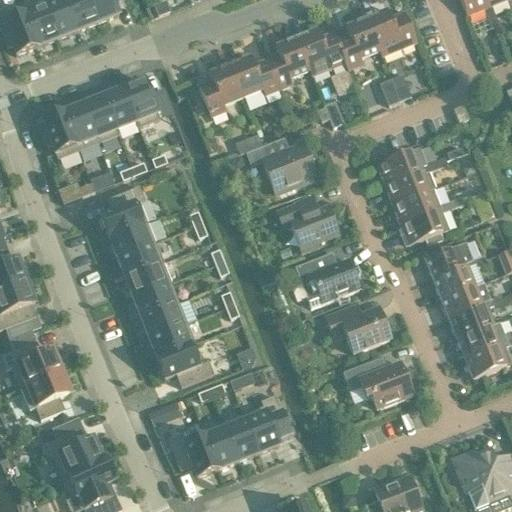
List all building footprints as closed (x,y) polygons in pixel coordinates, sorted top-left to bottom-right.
[(77,35),(62,0),(63,2),(44,9),(42,4),(41,4),(57,43),(77,35)] [(97,27),(86,0),(62,0),(77,35),(97,27)] [(118,19),(109,0),(86,0),(97,27),(118,19)] [(458,0),(467,19),(483,13),(491,32),(495,31),(482,0),(458,0)] [(482,0),(495,31),(499,29),(491,9),(507,3),(505,0),(482,0)] [(57,43),(41,4),(21,13),(36,51),(57,43)] [(154,9),(157,18),(158,20),(169,16),(165,5),(154,9)] [(36,51),(21,13),(1,21),(16,60),(36,51)] [(380,54),(379,54),(382,60),(416,46),(404,15),(390,20),(387,14),(366,22),(380,54)] [(345,66),(344,67),(347,74),(362,68),(360,62),(379,54),(380,54),(366,22),(345,30),(348,38),(337,42),(336,43),(345,66)] [(296,41),(310,74),(328,66),(331,72),(344,67),(345,66),(336,43),(337,42),(334,35),(320,40),(317,33),(296,41)] [(266,62),(278,94),(292,88),(289,82),(310,74),(296,41),(276,49),(279,57),(266,62)] [(229,68),(242,101),(262,93),(264,99),(278,94),(266,62),(253,67),(250,60),(229,68)] [(223,109),(242,101),(229,68),(208,77),(211,84),(198,90),(210,120),(225,115),(223,109)] [(392,82),(400,105),(411,101),(402,78),(392,82)] [(389,109),(400,105),(392,82),(380,87),(389,109)] [(159,122),(144,84),(123,92),(138,131),(159,122)] [(138,131),(123,92),(103,100),(116,134),(135,126),(137,131),(138,131)] [(116,134),(103,100),(82,108),(98,147),(118,139),(116,134)] [(325,111),(330,123),(333,132),(345,127),(335,105),(324,109),(325,111)] [(98,147),(82,108),(62,116),(77,155),(98,147)] [(460,126),(468,122),(462,109),(454,113),(460,126)] [(318,114),(323,126),(330,123),(325,111),(318,114)] [(77,155),(62,116),(41,124),(57,163),(77,155)] [(241,158),(244,157),(245,157),(263,150),(262,149),(258,138),(236,147),(241,158)] [(289,155),(263,165),(276,197),(316,182),(303,149),(289,155)] [(450,164),(462,159),(464,158),(461,151),(447,157),(450,164)] [(377,169),(385,189),(423,174),(424,178),(428,177),(436,174),(433,166),(426,169),(419,152),(410,156),(377,169)] [(154,172),(166,167),(163,159),(151,163),(154,172)] [(433,166),(436,174),(448,169),(445,161),(433,166)] [(130,172),(134,180),(146,175),(143,167),(130,172)] [(122,185),(134,180),(130,172),(119,176),(122,185)] [(385,189),(393,209),(433,193),(432,192),(434,191),(428,177),(424,178),(423,174),(385,189)] [(81,201),(94,196),(90,187),(78,192),(81,201)] [(111,216),(98,221),(107,245),(148,229),(139,207),(144,205),(138,191),(106,204),(111,216)] [(393,209),(401,229),(451,210),(449,207),(439,210),(433,193),(393,209)] [(449,207),(451,210),(452,214),(464,209),(461,202),(449,207)] [(317,247),(338,239),(327,211),(316,216),(311,204),(278,217),(284,232),(291,229),(302,257),(319,250),(317,247)] [(410,250),(443,237),(449,234),(442,217),(452,214),(451,210),(401,229),(410,250)] [(479,215),(483,225),(493,221),(489,211),(479,215)] [(197,216),(188,220),(193,231),(201,228),(197,216)] [(201,228),(193,231),(198,243),(206,240),(201,228)] [(148,229),(107,245),(115,264),(155,248),(148,229)] [(0,295),(27,284),(18,261),(5,266),(1,254),(6,252),(2,241),(0,241),(0,295)] [(155,248),(115,264),(123,285),(163,269),(155,248)] [(426,264),(434,285),(467,271),(465,268),(459,251),(426,264)] [(219,254),(210,258),(215,270),(223,266),(219,254)] [(497,258),(505,278),(511,275),(511,268),(506,255),(497,258)] [(294,272),(301,289),(311,313),(359,294),(347,264),(336,268),(331,257),(294,272)] [(475,265),(478,272),(487,268),(485,261),(475,265)] [(467,271),(434,285),(442,304),(484,288),(483,285),(474,289),(468,275),(478,272),(475,265),(465,268),(467,271)] [(223,266),(215,270),(219,281),(228,278),(223,266)] [(163,269),(123,285),(131,306),(172,290),(163,269)] [(27,284),(0,295),(0,334),(4,333),(8,343),(30,334),(27,324),(34,321),(30,310),(36,308),(27,284)] [(442,304),(449,324),(483,311),(481,308),(490,304),(484,288),(442,304)] [(172,290),(131,306),(139,326),(179,310),(172,290)] [(229,297),(220,300),(225,312),(233,308),(229,297)] [(491,304),(493,311),(503,307),(500,300),(491,304)] [(449,324),(458,344),(501,327),(500,325),(495,327),(489,313),(493,311),(491,304),(490,304),(481,308),(483,311),(449,324)] [(233,308),(225,312),(229,324),(238,320),(233,308)] [(352,357),(389,343),(378,313),(361,319),(357,309),(326,321),(334,343),(345,338),(352,357)] [(179,310),(139,326),(147,346),(187,330),(179,310)] [(458,344),(465,363),(499,350),(497,347),(506,343),(509,351),(511,349),(511,340),(511,341),(509,334),(504,336),(501,327),(458,344)] [(187,330),(147,346),(155,365),(195,349),(187,330)] [(474,384),(507,371),(511,369),(506,352),(509,351),(506,343),(497,347),(499,350),(465,363),(474,384)] [(35,345),(0,360),(0,361),(5,374),(11,372),(19,392),(41,383),(62,374),(53,352),(40,357),(35,345)] [(195,349),(155,365),(163,386),(176,381),(180,391),(213,379),(207,365),(202,367),(195,349)] [(253,358),(238,363),(244,378),(259,372),(253,358)] [(377,412),(412,399),(399,366),(382,373),(378,362),(343,376),(351,395),(362,391),(367,402),(372,400),(377,412)] [(41,383),(19,392),(29,414),(35,412),(40,425),(64,415),(59,403),(72,398),(62,374),(41,383)] [(237,382),(229,385),(233,394),(241,391),(237,382)] [(221,388),(209,393),(212,401),(224,396),(221,388)] [(209,393),(197,397),(201,406),(212,401),(209,393)] [(262,412),(242,419),(257,459),(280,450),(278,445),(289,441),(274,401),(260,406),(262,412)] [(162,412),(147,417),(153,431),(167,425),(162,412)] [(242,419),(222,427),(238,466),(257,459),(242,419)] [(222,427),(201,435),(216,475),(238,466),(222,427)] [(75,435),(40,451),(46,464),(52,462),(60,480),(102,461),(102,460),(92,440),(80,446),(75,435)] [(181,437),(167,443),(179,475),(190,471),(195,483),(216,475),(201,435),(182,443),(181,437)] [(454,462),(450,464),(463,497),(467,495),(473,511),(477,511),(509,499),(511,505),(511,457),(508,459),(497,464),(492,452),(478,458),(473,455),(454,462)] [(102,461),(60,480),(70,503),(65,505),(67,511),(113,511),(103,489),(105,488),(116,483),(105,459),(102,461)] [(422,511),(409,480),(394,486),(396,489),(386,492),(385,490),(375,494),(379,505),(366,510),(366,511),(422,511)]
